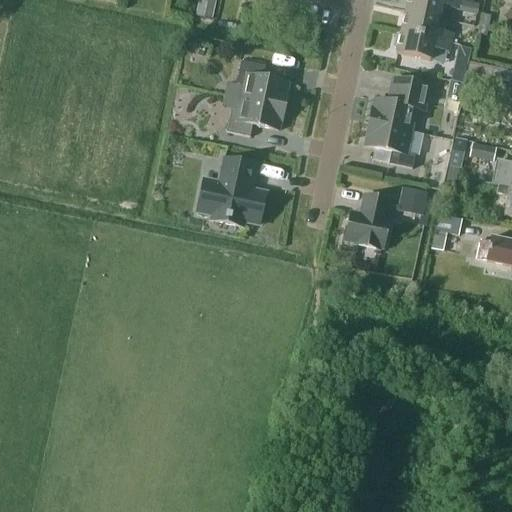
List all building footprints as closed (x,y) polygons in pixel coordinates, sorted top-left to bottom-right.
[(215,0),(197,0),(194,18),(211,22),(215,0)] [(406,0),(404,12),(438,19),(441,8),(458,12),(460,2),(450,0),(406,0)] [(479,5),(461,1),(459,12),(476,16),(479,5)] [(511,8),(503,17),(511,27),(511,8)] [(404,12),(400,33),(466,48),(468,38),(436,31),(438,19),(404,12)] [(485,41),(490,17),(481,15),(475,39),(485,41)] [(465,48),(466,48),(400,33),(395,55),(429,62),(431,50),(462,57),(464,48),(465,48)] [(242,100),(284,109),(289,86),(263,80),(265,68),(242,63),(237,86),(245,88),(242,100)] [(489,81),(492,69),(468,63),(466,75),(489,81)] [(369,124),(412,133),(416,110),(425,112),(430,87),(394,79),(388,104),(375,101),(373,110),(369,124)] [(464,85),(449,82),(445,100),(460,103),(464,85)] [(464,90),(462,102),(471,104),(473,92),(464,90)] [(279,133),(284,109),(242,100),(240,113),(231,111),(226,134),(250,139),(253,127),(279,133)] [(469,114),(471,104),(462,102),(460,112),(469,114)] [(407,155),(412,133),(369,124),(366,139),(367,139),(365,148),(391,153),(389,165),(412,170),(415,157),(407,155)] [(493,163),(495,151),(471,146),(469,158),(493,163)] [(219,187),(204,183),(197,214),(213,217),(211,224),(242,230),(243,223),(259,227),(266,196),(249,193),(255,168),(225,161),(219,187)] [(509,191),(511,191),(511,165),(503,164),(500,173),(511,175),(511,177),(509,189),(509,191)] [(448,167),(446,177),(456,179),(458,169),(448,167)] [(456,179),(446,177),(444,188),(454,190),(456,179)] [(511,219),(511,191),(509,191),(509,189),(498,187),(496,196),(507,199),(503,217),(511,219)] [(426,194),(401,189),(397,212),(422,217),(426,194)] [(363,209),(365,209),(363,218),(351,215),(345,241),(355,243),(355,246),(379,251),(380,248),(383,249),(388,223),(385,223),(389,202),(365,197),(363,209)] [(430,251),(443,253),(446,235),(458,237),(461,221),(437,216),(430,251)] [(511,270),(511,244),(490,240),(489,244),(478,242),(473,261),(511,270)]
